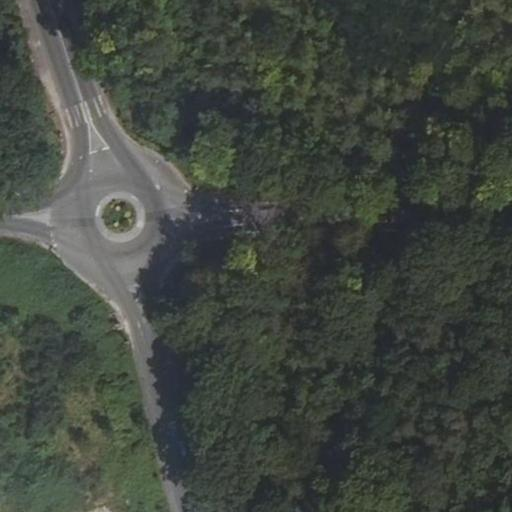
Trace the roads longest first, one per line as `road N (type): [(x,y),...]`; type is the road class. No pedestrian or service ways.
road 1 (tertiary): [(170,222),(511,216)]
road 2 (tertiary): [(191,511),(127,266)]
road 3 (tertiary): [(48,0),(102,170)]
